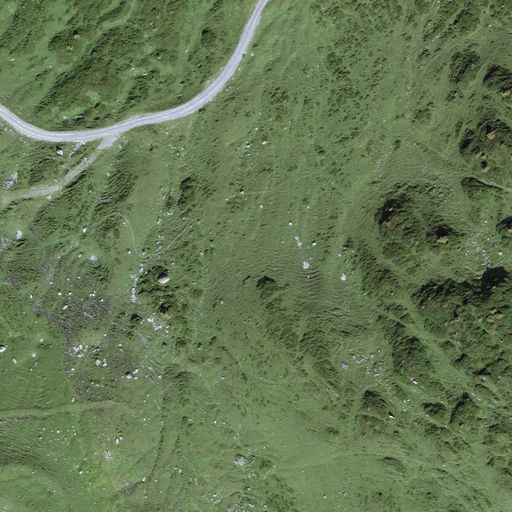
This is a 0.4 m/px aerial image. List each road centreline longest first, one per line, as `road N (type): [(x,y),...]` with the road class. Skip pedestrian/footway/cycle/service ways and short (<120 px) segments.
road 1 (track): [(265,0),(227,74),(174,113),(63,136),(40,134),(0,109)]
road 2 (track): [(124,127),(53,190),(0,197)]
road 3 (track): [(0,414),(112,404),(134,413)]
